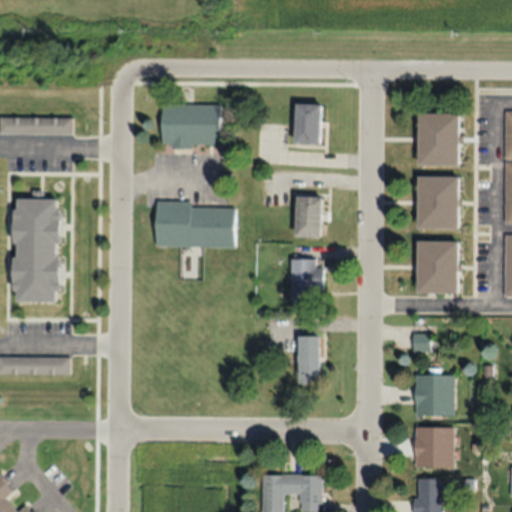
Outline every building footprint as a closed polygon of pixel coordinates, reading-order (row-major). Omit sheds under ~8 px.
[(160,144),(219,145),(220,103),(160,103),(160,144)] [(320,103),(293,103),(293,141),(320,141),(320,103)] [(416,164),(457,164),(457,112),(416,112),(416,164)] [(71,116),(0,116),(0,132),(71,133),(71,116)] [(416,175),(416,227),(457,227),(457,175),(416,175)] [(320,236),(320,195),(294,195),(294,236),(320,236)] [(11,299),(56,300),(57,197),(12,197),(11,299)] [(234,246),(235,204),(154,202),(153,245),(234,246)] [(503,296),(511,296),(511,233),(503,233),(503,296)] [(415,239),(415,291),(456,291),(456,239),(415,239)] [(290,299),(323,299),(323,265),(315,265),(315,257),(290,257),(290,299)] [(412,350),(429,350),(429,332),(412,332),(412,350)] [(296,383),(318,383),(318,335),(296,335),(296,383)] [(0,373),(69,374),(69,356),(0,356),(0,373)] [(454,374),(414,374),(414,414),(454,414),(454,374)] [(453,467),(453,426),(414,426),(414,467),(453,467)] [(0,511),(33,511),(25,503),(18,510),(5,498),(15,487),(0,472),(0,511)] [(261,511),(283,511),(283,492),(299,492),(299,510),(320,510),(321,474),(261,474),(261,511)] [(441,511),(441,478),(414,478),(414,511),(441,511)]
